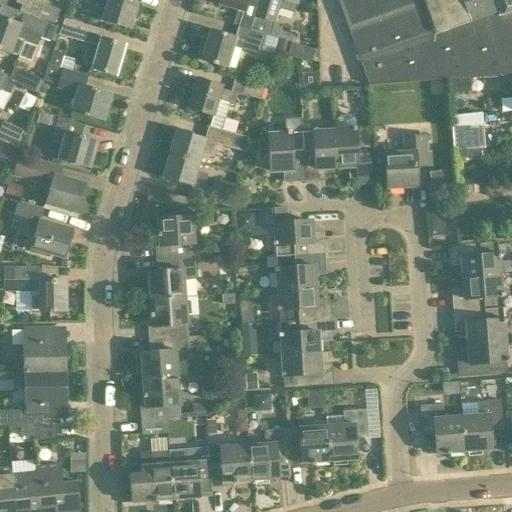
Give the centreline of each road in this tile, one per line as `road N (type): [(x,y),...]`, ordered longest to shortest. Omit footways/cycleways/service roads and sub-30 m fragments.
road 1 (residential): [(103,511),(101,290),(177,0)]
road 2 (residential): [(401,495),(394,379),(419,357),(412,225),(398,212),(365,212),(357,221),(355,297)]
